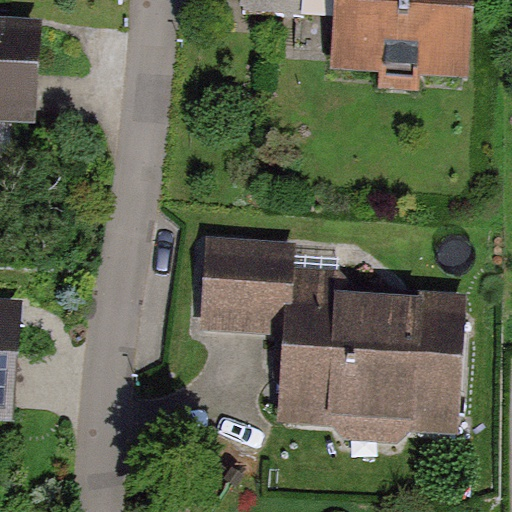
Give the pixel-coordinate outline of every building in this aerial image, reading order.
[(252,0),(252,11),(311,11),(310,0),(252,0)] [(472,0),(332,0),(331,66),(470,70),(472,0)] [(37,37),(0,36),(0,135),(34,136),(37,37)] [(293,259),(218,256),(216,333),(289,335),(287,416),(438,421),(441,300),(292,295),(293,259)] [(20,311),(0,310),(0,419),(15,420),(20,311)]
